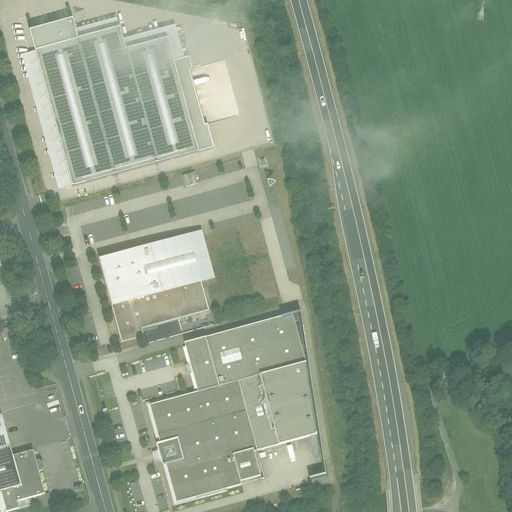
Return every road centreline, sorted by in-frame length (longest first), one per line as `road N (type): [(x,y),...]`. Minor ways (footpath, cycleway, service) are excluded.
road 1 (primary): [(402,481),(374,306),(298,0)]
road 2 (tertiary): [(0,121),(106,511)]
road 3 (track): [(238,0),(281,155),(285,204),(262,210)]
